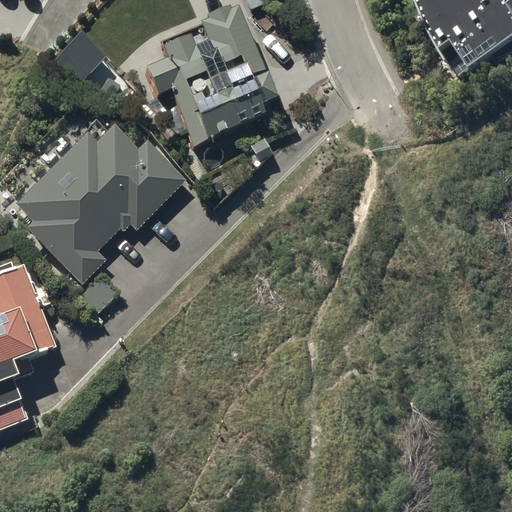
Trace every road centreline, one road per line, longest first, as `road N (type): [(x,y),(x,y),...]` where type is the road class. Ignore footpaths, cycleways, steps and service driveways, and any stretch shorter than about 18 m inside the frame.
road 1 (track): [(385,124),(407,222),(402,272),(372,322),(320,366)]
road 2 (residential): [(331,0),(385,124)]
